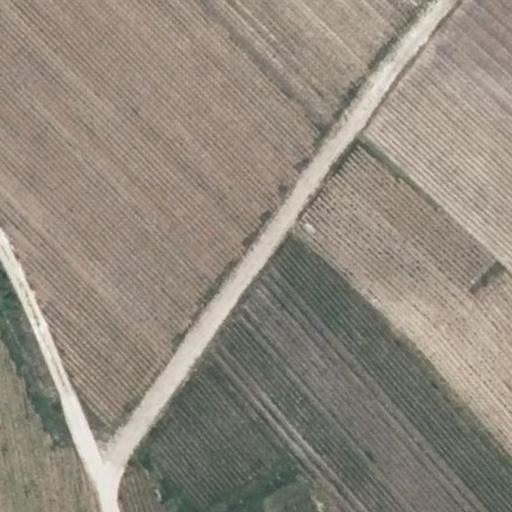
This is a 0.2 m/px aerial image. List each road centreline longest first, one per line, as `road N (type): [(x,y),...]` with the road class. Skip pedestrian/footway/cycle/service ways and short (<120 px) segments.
road 1 (track): [(449,0),(231,285),(102,479)]
road 2 (track): [(0,245),(102,479)]
